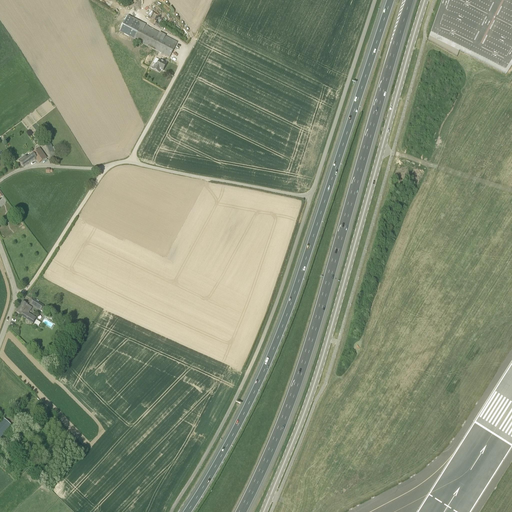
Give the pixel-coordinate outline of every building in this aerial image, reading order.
[(169,58),(178,42),(142,24),(142,23),(128,16),(119,32),(169,58)] [(167,64),(160,60),(159,60),(157,65),(155,64),(152,69),(159,73),(160,70),(162,71),(166,64),(167,64)] [(56,151),(52,143),(50,144),(47,145),(48,146),(46,146),(51,157),(56,155),(54,152),(56,151)] [(39,163),(46,158),(39,148),(32,153),(33,154),(26,158),(25,157),(19,161),(20,162),(20,163),(23,167),(36,159),(39,163)] [(43,307),(31,299),(28,303),(41,311),(43,312),(44,311),(46,312),(47,310),(45,309),(45,308),(43,307)] [(33,323),(36,318),(29,313),(32,308),(23,303),(16,313),(33,323)] [(0,438),(12,426),(4,419),(0,423),(0,438)]
